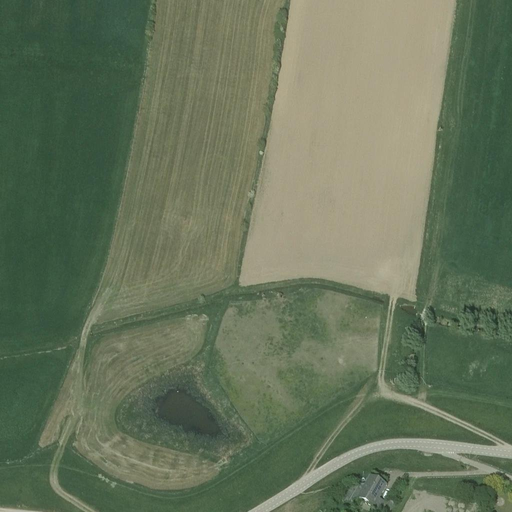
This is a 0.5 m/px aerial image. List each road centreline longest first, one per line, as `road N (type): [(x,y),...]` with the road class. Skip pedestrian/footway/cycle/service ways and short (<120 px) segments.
road 1 (tertiary): [(260,511),(362,451),(387,445),(511,454)]
road 2 (track): [(392,302),(380,373),(387,393),(511,450)]
road 3 (track): [(83,325),(55,482),(85,511)]
